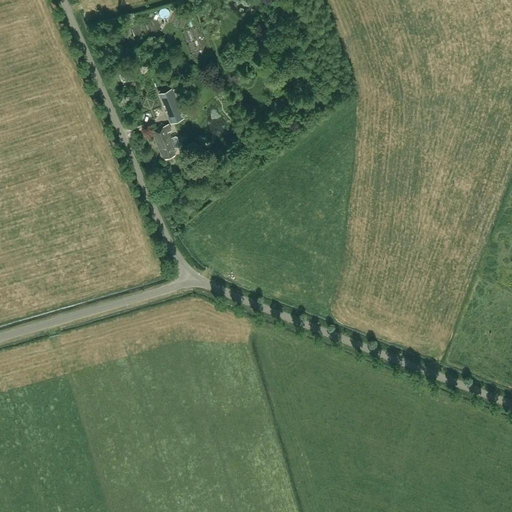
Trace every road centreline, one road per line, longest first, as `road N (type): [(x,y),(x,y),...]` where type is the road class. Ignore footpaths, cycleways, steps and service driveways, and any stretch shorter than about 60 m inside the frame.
road 1 (unclassified): [(511,405),(190,275)]
road 2 (unclassified): [(190,275),(63,0)]
road 3 (unclassified): [(0,338),(174,287),(190,275)]
